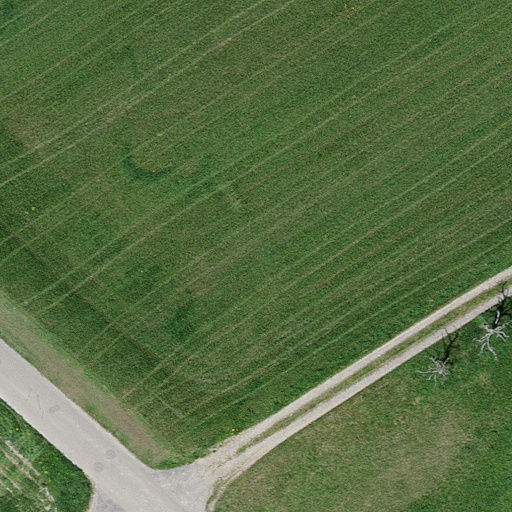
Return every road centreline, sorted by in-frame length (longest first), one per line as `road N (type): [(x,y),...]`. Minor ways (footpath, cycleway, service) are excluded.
road 1 (track): [(128,511),(511,282)]
road 2 (unclassified): [(129,511),(0,399)]
